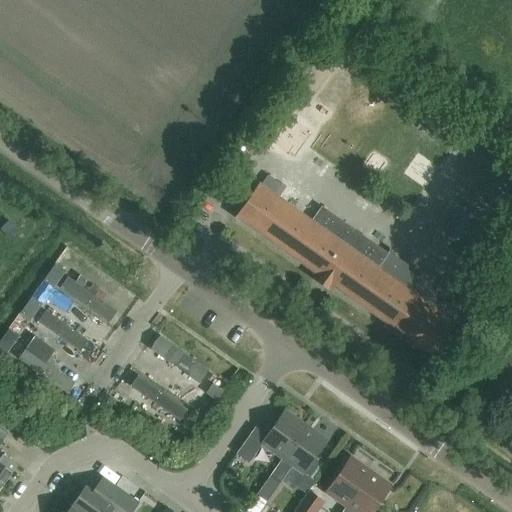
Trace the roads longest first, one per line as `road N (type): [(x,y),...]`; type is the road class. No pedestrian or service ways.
road 1 (unclassified): [(291,348),(0,142)]
road 2 (unclassified): [(511,504),(291,348)]
road 3 (residential): [(182,494),(291,348)]
road 4 (residential): [(89,444),(85,421),(95,393),(151,315)]
